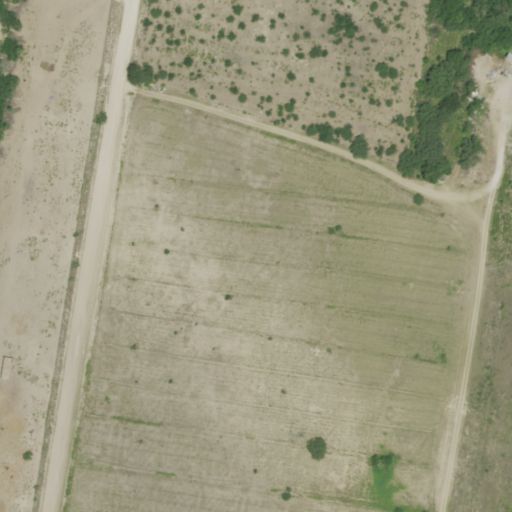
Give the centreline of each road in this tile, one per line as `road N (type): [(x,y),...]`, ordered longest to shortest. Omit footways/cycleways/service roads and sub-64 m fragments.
road 1 (residential): [(129,0),(118,78),(134,96),(382,156),(426,149),(468,103),(498,103),(511,124),(510,196),(456,511)]
road 2 (residential): [(61,511),(118,78)]
